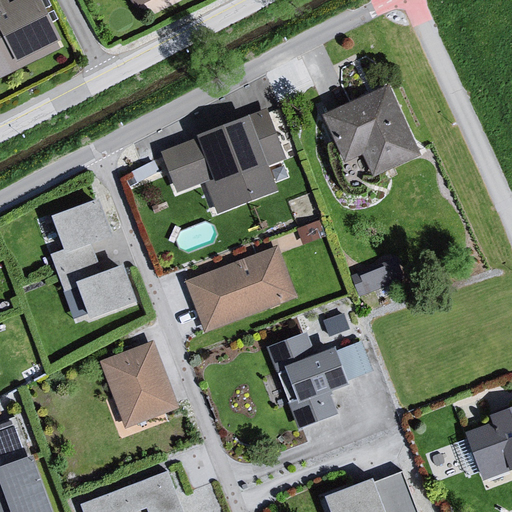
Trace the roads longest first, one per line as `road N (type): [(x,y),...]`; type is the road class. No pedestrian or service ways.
road 1 (residential): [(108,150),(236,505)]
road 2 (residential): [(108,150),(390,0)]
road 3 (unclassified): [(409,0),(511,218)]
road 4 (residential): [(105,83),(258,0)]
road 5 (residential): [(0,205),(108,150)]
